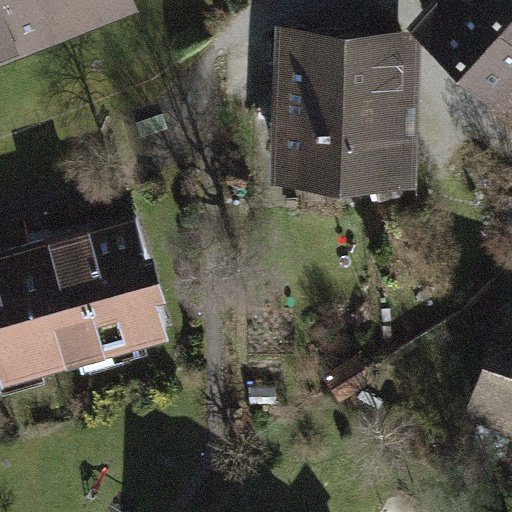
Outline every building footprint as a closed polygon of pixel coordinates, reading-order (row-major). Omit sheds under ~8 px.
[(0,0),(0,42),(27,32),(21,18),(42,10),(48,24),(89,8),(86,0),(0,0)] [(511,73),(511,28),(480,0),(431,0),(426,6),(437,15),(429,24),(499,88),(511,73)] [(511,0),(480,0),(511,28),(511,0)] [(345,30),(291,28),(287,170),(398,174),(400,126),(342,124),(345,30)] [(402,31),(345,30),(342,124),(400,126),(402,31)] [(137,216),(0,255),(0,366),(166,318),(137,216)] [(511,311),(504,309),(474,397),(511,409),(511,311)]
